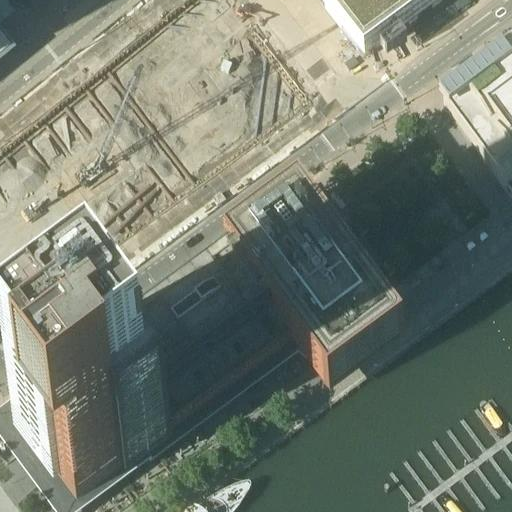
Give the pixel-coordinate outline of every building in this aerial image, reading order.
[(224,0),(191,0),(0,156),(0,194),(67,280),(305,104),(224,0)] [(315,0),(358,54),(361,56),(363,57),(366,57),(367,57),(369,57),(371,56),(446,0),(315,0)] [(511,49),(500,58),(504,64),(497,69),(489,75),(485,70),(458,90),(462,95),(452,103),(443,109),(511,203),(511,202),(511,49)] [(185,428),(291,350),(317,385),(330,402),(404,347),(392,330),(381,316),(365,295),(300,206),(227,261),(196,283),(193,286),(194,287),(174,302),(118,343),(103,354),(102,353),(11,420),(21,433),(14,438),(53,491),(60,486),(76,508),(121,475),(126,482),(173,447),(168,440),(185,428)] [(237,511),(254,492),(255,485),(248,485),(214,499),(193,511),(237,511)]
